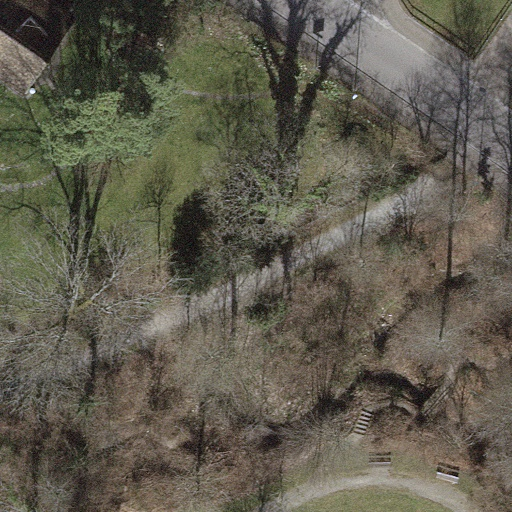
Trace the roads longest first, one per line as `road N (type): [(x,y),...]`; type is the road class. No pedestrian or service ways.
road 1 (track): [(0,391),(384,211),(466,113)]
road 2 (track): [(511,370),(484,385),(448,425),(396,423),(355,483),(251,511)]
road 3 (residential): [(511,149),(311,8)]
